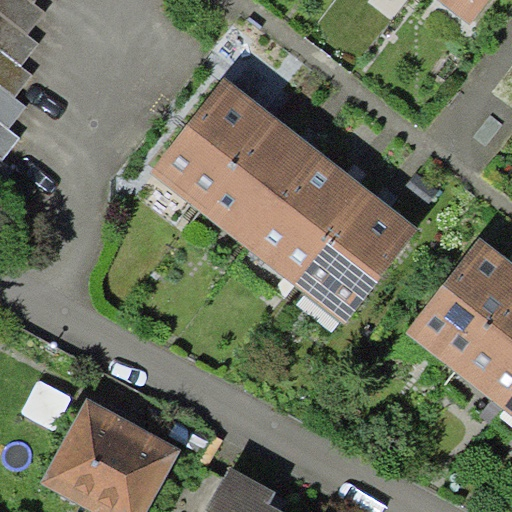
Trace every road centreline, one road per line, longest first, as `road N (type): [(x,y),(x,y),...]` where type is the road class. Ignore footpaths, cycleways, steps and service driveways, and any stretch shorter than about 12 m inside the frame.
road 1 (residential): [(0,288),(410,511)]
road 2 (residential): [(237,0),(432,146)]
road 3 (residential): [(511,45),(432,146)]
